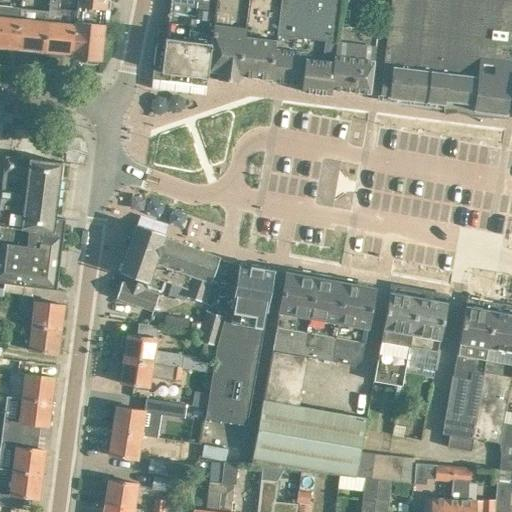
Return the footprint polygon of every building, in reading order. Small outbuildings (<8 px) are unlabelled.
[(77,0),(76,11),(77,11),(73,53),(72,53),(71,57),(87,59),(86,62),(97,63),(97,60),(100,60),(103,38),(106,39),(108,26),(104,26),(106,8),(109,9),(109,0),(77,0)] [(191,42),(187,74),(206,77),(211,43),(215,4),(215,0),(196,0),(196,2),(194,22),(191,42)] [(211,43),(206,77),(239,81),(239,75),(247,0),(215,0),(215,4),(211,43)] [(247,0),(239,75),(271,79),(279,0),(247,0)] [(279,0),(271,79),(270,81),(301,84),(300,90),(330,94),(331,88),(330,88),(337,25),(340,0),(279,0)] [(473,109),(506,113),(511,61),(511,0),(390,0),(380,94),(388,95),(388,97),(444,104),(444,100),(473,104),(473,109)] [(0,46),(16,48),(19,19),(20,8),(0,6),(0,46)] [(19,19),(16,48),(44,51),(48,11),(20,8),(19,19)] [(48,11),(44,51),(72,53),(73,53),(77,11),(76,11),(48,8),(48,11)] [(161,71),(187,74),(191,42),(194,22),(168,19),(166,37),(165,37),(161,71)] [(330,88),(331,88),(370,93),(377,29),(337,25),(330,88)] [(5,155),(0,192),(0,224),(43,231),(43,230),(53,232),(53,231),(63,232),(65,218),(55,217),(62,162),(5,155)] [(150,275),(168,282),(182,244),(163,237),(165,233),(136,223),(119,271),(128,275),(125,283),(121,281),(115,296),(153,310),(158,295),(147,291),(150,283),(148,282),(150,275)] [(56,289),(63,232),(53,231),(53,232),(43,230),(43,231),(0,224),(0,281),(4,282),(24,285),(56,289)] [(182,244),(168,282),(171,283),(167,294),(183,300),(184,295),(203,302),(226,309),(230,294),(208,287),(212,276),(219,257),(182,244)] [(206,419),(257,427),(272,344),(260,342),(268,300),(270,290),(273,270),(238,264),(232,295),(230,294),(226,309),(224,316),(216,345),(214,359),(211,371),(209,391),(208,396),(206,419)] [(257,427),(251,462),(251,464),(300,470),(318,472),(339,474),(355,476),(360,451),(366,418),(299,405),(307,356),(354,364),(361,360),(373,288),(285,272),(275,326),(276,326),(273,344),(272,344),(257,427)] [(4,282),(3,290),(11,291),(11,292),(23,293),(24,285),(4,282)] [(402,383),(418,296),(389,291),(382,328),(382,329),(373,380),(401,385),(402,383)] [(418,296),(402,383),(409,384),(411,373),(433,378),(437,351),(439,339),(440,339),(443,321),(447,301),(418,296)] [(34,300),(31,325),(60,329),(63,304),(34,300)] [(472,438),(494,310),(465,304),(455,366),(444,433),(456,435),(454,446),(470,449),(472,438)] [(511,312),(494,310),(472,438),(499,443),(503,422),(511,376),(511,371),(511,312)] [(198,340),(205,342),(216,345),(224,316),(206,311),(198,340)] [(164,313),(162,324),(186,327),(188,317),(164,313)] [(191,321),(189,329),(199,331),(200,323),(191,321)] [(125,346),(123,358),(183,367),(211,371),(212,363),(195,360),(195,356),(154,350),(158,325),(138,322),(137,335),(127,333),(127,336),(122,335),(120,345),(125,346)] [(57,353),(60,329),(31,325),(28,349),(37,350),(57,353)] [(181,379),(183,367),(123,358),(119,382),(148,386),(150,374),(181,379)] [(14,382),(12,396),(22,397),(51,401),(54,377),(25,373),(24,384),(14,382)] [(373,387),(370,401),(381,403),(384,389),(373,387)] [(48,425),(51,401),(22,397),(19,421),(48,425)] [(116,406),(112,430),(141,435),(157,437),(159,428),(148,426),(150,412),(184,417),(186,404),(146,398),(144,410),(135,409),(116,406)] [(499,443),(500,454),(511,455),(511,423),(503,422),(499,443)] [(395,424),(392,434),(402,437),(405,426),(395,424)] [(112,430),(108,454),(128,457),(137,459),(141,435),(112,430)] [(193,442),(191,460),(196,461),(198,459),(200,443),(193,442)] [(16,445),(13,470),(42,473),(45,449),(16,445)] [(211,460),(222,462),(223,449),(200,446),(199,459),(211,460)] [(355,476),(377,478),(385,479),(388,454),(360,451),(355,476)] [(385,479),(390,480),(412,482),(414,458),(388,454),(385,479)] [(184,478),(193,465),(150,458),(147,472),(184,478)] [(211,460),(209,481),(220,482),(222,462),(211,460)] [(426,478),(452,480),(453,465),(415,462),(413,483),(425,484),(426,478)] [(480,511),(481,499),(475,499),(467,498),(468,482),(469,482),(471,467),(453,465),(452,480),(451,497),(449,497),(447,511),(480,511)] [(496,481),(494,511),(508,511),(511,474),(511,473),(511,470),(499,469),(494,468),(493,481),(496,481)] [(38,498),(42,473),(13,470),(10,494),(38,498)] [(298,489),(298,490),(311,492),(316,492),(318,472),(300,470),(298,489)] [(373,511),(377,478),(355,476),(339,474),(338,488),(363,490),(360,511),(373,511)] [(176,492),(178,480),(154,476),(152,489),(176,492)] [(108,478),(105,503),(133,507),(137,483),(108,478)] [(377,478),(373,511),(386,511),(390,480),(385,479),(377,478)] [(261,479),(257,511),(270,511),(272,500),(273,500),(276,481),(261,479)] [(209,481),(208,491),(220,492),(221,482),(220,482),(209,481)] [(218,511),(217,511),(230,511),(232,493),(233,483),(221,482),(220,492),(218,511)] [(298,490),(297,501),(310,503),(311,492),(298,490)] [(447,511),(449,497),(431,497),(425,497),(424,510),(430,511),(447,511)] [(154,498),(153,510),(163,511),(164,499),(154,498)] [(295,511),(297,503),(273,500),(272,500),(270,511),(295,511)] [(132,511),(133,507),(105,503),(103,511),(132,511)]
